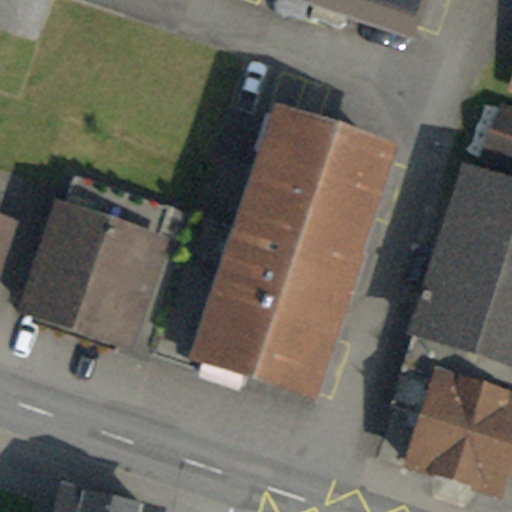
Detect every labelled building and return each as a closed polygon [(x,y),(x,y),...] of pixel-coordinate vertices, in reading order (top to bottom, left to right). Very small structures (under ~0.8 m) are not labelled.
[(321,0),(407,29),(416,0),(321,0)] [(281,115),(199,356),(301,390),(383,150),(281,115)] [(511,123),(493,117),(476,166),(511,178),(511,123)] [(511,476),(511,204),(462,188),(419,320),(432,324),(416,372),(428,376),(400,459),(506,494),(511,476)] [(156,244),(68,214),(35,311),(124,341),(156,244)]
